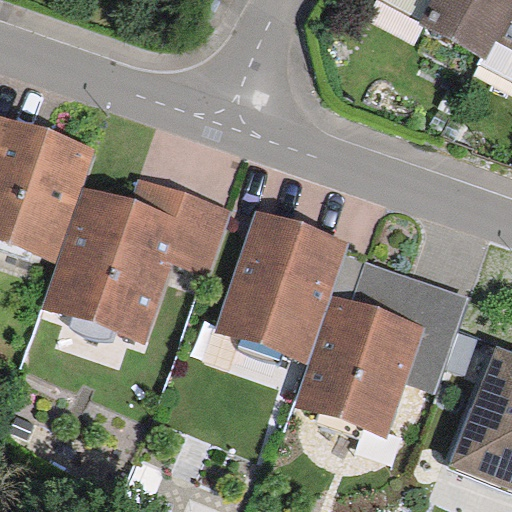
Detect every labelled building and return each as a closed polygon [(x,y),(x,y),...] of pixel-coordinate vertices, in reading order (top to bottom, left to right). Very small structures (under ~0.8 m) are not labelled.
[(499,40),(511,15),(511,0),(430,0),(417,26),(488,63),(499,40)] [(511,15),(499,40),(511,46),(511,15)] [(86,152),(0,124),(0,245),(50,262),(74,189),(86,152)] [(123,205),(74,189),(50,262),(35,310),(143,345),(168,268),(202,279),(223,214),(130,184),(123,205)] [(343,246),(250,217),(212,335),(306,364),(339,260),(343,246)] [(461,298),(339,260),(306,364),(292,409),(383,437),(398,392),(428,402),(461,298)] [(511,500),(511,366),(485,356),(442,475),(511,500)]
